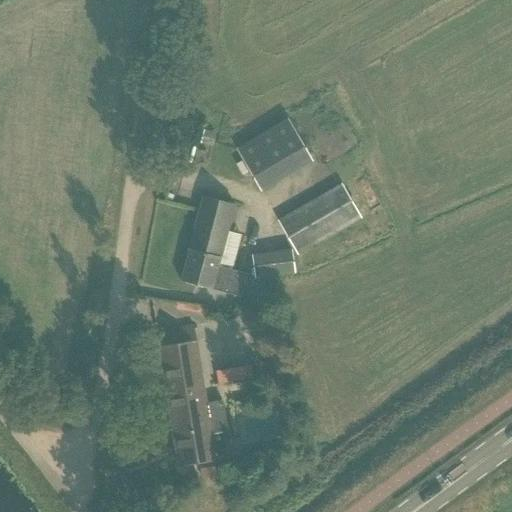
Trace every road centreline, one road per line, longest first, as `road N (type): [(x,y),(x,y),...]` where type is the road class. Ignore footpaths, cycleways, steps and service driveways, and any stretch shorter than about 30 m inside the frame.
road 1 (track): [(78,509),(136,163)]
road 2 (unclassified): [(79,511),(0,407)]
